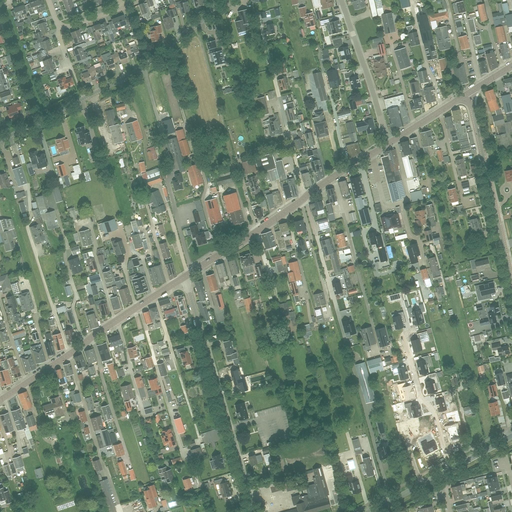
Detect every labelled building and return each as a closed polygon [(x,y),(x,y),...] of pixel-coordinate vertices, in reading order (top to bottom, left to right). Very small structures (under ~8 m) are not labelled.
[(38,0),(34,2),(37,9),(36,9),(38,13),(46,10),(42,0),(38,0)] [(146,0),(149,7),(154,5),(155,8),(158,7),(157,4),(154,5),(152,0),(146,0)] [(331,0),(321,0),(324,9),(333,6),(331,0)] [(352,0),(356,10),(366,6),(363,0),(352,0)] [(377,16),(373,0),(368,0),(372,17),(377,16)] [(374,0),(377,9),(378,16),(382,15),(385,34),(396,32),(392,13),(384,15),(383,8),(380,0),(374,0)] [(402,0),(405,9),(412,7),(410,0),(402,0)] [(475,0),(477,6),(480,21),(488,20),(484,2),(483,3),(481,0),(475,0)] [(181,14),(190,11),(189,11),(187,2),(184,3),(184,1),(175,3),(177,9),(180,8),(182,13),(181,13),(181,14)] [(34,10),(36,9),(37,9),(34,2),(29,3),(31,10),(28,10),(30,15),(35,13),(34,10)] [(463,4),(463,2),(457,3),(457,6),(454,7),(456,14),(459,13),(459,14),(466,12),(464,4),(463,4)] [(151,18),(150,15),(151,15),(150,12),(148,13),(144,3),(139,5),(143,15),(144,14),(146,20),(151,18)] [(510,33),(511,41),(511,14),(510,15),(507,3),(503,4),(504,12),(506,18),(508,28),(509,33),(510,33)] [(18,7),(22,19),(24,18),(23,15),(26,13),(23,5),(18,7)] [(13,9),(16,16),(16,17),(18,16),(19,20),(22,19),(18,7),(13,9)] [(306,14),(305,7),(299,8),(301,17),(305,16),(307,27),(310,26),(311,30),(316,29),(314,20),(315,20),(314,17),(313,17),(312,13),(306,14)] [(75,8),(66,11),(68,16),(77,13),(75,8)] [(426,8),(415,11),(423,44),(424,44),(428,61),(437,58),(432,39),(431,34),(432,34),(427,15),(427,14),(426,8)] [(499,13),(497,14),(492,15),(495,27),(499,43),(500,43),(503,59),(507,58),(510,58),(507,41),(503,26),(500,27),(498,19),(504,18),(503,13),(502,8),(498,9),(499,13)] [(163,19),(167,29),(168,30),(170,29),(170,28),(174,27),(171,18),(175,17),(172,9),(166,11),(168,17),(163,19)] [(248,9),(238,12),(240,21),(235,22),(238,32),(247,30),(245,24),(251,22),(248,9)] [(445,19),(449,18),(447,11),(444,12),(434,14),(429,16),(432,30),(435,29),(440,51),(446,50),(451,48),(447,27),(441,28),(439,28),(437,21),(445,19)] [(123,15),(117,17),(120,27),(124,25),(126,29),(131,27),(129,20),(125,21),(123,15)] [(110,27),(112,34),(114,37),(116,36),(115,33),(118,32),(117,28),(120,27),(117,17),(111,20),(113,26),(110,27)] [(455,20),(457,27),(456,27),(457,33),(458,32),(463,31),(460,19),(455,20)] [(339,20),(330,23),(333,34),(342,32),(339,20)] [(48,26),(46,21),(38,24),(37,21),(33,22),(31,23),(32,26),(37,25),(38,30),(48,26)] [(107,34),(109,34),(105,22),(99,24),(102,33),(106,31),(107,34)] [(92,33),(95,39),(95,41),(99,39),(101,39),(100,37),(99,34),(102,33),(99,24),(98,23),(94,24),(93,25),(94,26),(93,26),(95,32),(92,33)] [(273,24),(266,25),(267,29),(264,30),(265,35),(268,34),(269,34),(275,33),(273,24)] [(407,27),(409,34),(412,46),(420,44),(417,32),(413,33),(412,29),(413,29),(412,25),(407,27)] [(36,33),(33,34),(35,40),(38,39),(44,37),(42,34),(48,32),(50,31),(48,26),(38,30),(35,31),(36,33)] [(151,32),(153,42),(160,40),(158,33),(161,33),(160,26),(154,27),(155,31),(151,32)] [(73,38),(80,35),(80,33),(82,32),(81,29),(79,30),(71,33),(73,38)] [(83,34),(80,35),(73,38),(73,39),(72,40),(73,43),(74,43),(75,43),(81,41),(82,44),(85,43),(89,42),(88,39),(85,40),(83,34)] [(470,48),(467,36),(459,38),(462,50),(470,48)] [(33,45),(35,50),(41,47),(41,48),(51,44),(49,39),(46,40),(45,37),(40,38),(34,41),(35,44),(33,45)] [(340,48),(338,43),(343,42),(342,38),(332,40),(335,49),(338,48),(339,52),(340,51),(342,60),(346,59),(347,60),(352,59),(350,52),(349,53),(348,49),(349,49),(348,46),(344,47),(340,48)] [(215,40),(207,43),(209,50),(210,54),(213,53),(216,66),(225,63),(224,58),(223,55),(221,51),(215,52),(214,48),(217,48),(215,40)] [(75,56),(83,53),(82,50),(85,49),(84,46),(86,46),(85,43),(82,44),(78,45),(79,48),(73,50),(73,51),(73,52),(74,55),(75,55),(75,56)] [(133,57),(139,54),(135,43),(126,46),(129,55),(129,54),(130,54),(130,52),(131,52),(133,57)] [(38,51),(39,53),(32,56),(34,60),(38,58),(42,57),(48,54),(47,51),(52,49),(51,44),(41,48),(42,50),(38,51)] [(377,48),(378,48),(380,56),(386,55),(384,44),(376,45),(377,48)] [(411,66),(406,51),(405,48),(395,51),(395,52),(401,69),(411,66)] [(484,49),(478,50),(479,55),(480,59),(480,61),(478,62),(481,74),(489,72),(486,60),(485,53),(484,51),(484,49)] [(114,50),(113,51),(114,53),(116,59),(116,60),(117,62),(120,60),(121,64),(128,62),(126,58),(128,57),(126,52),(124,53),(118,55),(117,52),(115,53),(114,50)] [(85,52),(83,53),(75,56),(74,56),(76,61),(77,61),(83,59),(84,62),(91,59),(90,56),(88,57),(87,55),(86,55),(85,52)] [(116,60),(114,53),(114,54),(111,56),(112,58),(107,60),(105,54),(101,56),(104,63),(106,62),(109,70),(115,68),(114,64),(117,62),(116,60)] [(42,61),(44,66),(53,63),(52,58),(44,60),(42,57),(38,58),(39,62),(42,61)] [(383,58),(374,60),(376,67),(375,67),(376,71),(378,77),(379,77),(380,78),(382,77),(383,76),(387,75),(386,71),(387,70),(386,65),(385,65),(383,58)] [(90,68),(93,76),(94,76),(93,75),(95,74),(94,73),(96,72),(98,77),(104,75),(102,71),(105,70),(102,60),(99,61),(99,63),(93,65),(94,66),(90,67),(90,68)] [(277,63),(278,66),(280,74),(286,72),(283,61),(277,63)] [(53,63),(44,66),(46,71),(41,73),(42,75),(49,73),(48,70),(55,68),(53,63)] [(468,83),(464,64),(462,64),(453,66),(457,85),(468,83)] [(332,70),(336,86),(341,85),(337,69),(339,69),(338,65),(332,66),(333,70),(332,70)] [(93,76),(90,68),(87,69),(88,72),(82,74),(85,83),(92,81),(89,75),(92,74),(93,76)] [(336,86),(332,70),(327,72),(330,88),(336,86)] [(418,72),(420,83),(421,85),(422,89),(421,89),(422,92),(421,92),(421,96),(423,95),(425,95),(425,96),(427,103),(436,101),(433,88),(433,87),(430,87),(428,81),(426,70),(423,71),(418,72)] [(316,88),(318,87),(321,102),(327,100),(321,72),(313,74),(316,88)] [(360,87),(358,76),(355,76),(355,75),(350,76),(349,72),(344,74),(345,79),(349,78),(352,89),(360,87)] [(280,78),(281,80),(278,81),(280,91),(287,89),(286,84),(288,83),(287,76),(280,78)] [(64,77),(57,80),(61,90),(68,87),(67,86),(73,84),(71,78),(65,80),(64,77)] [(421,92),(418,81),(419,81),(418,77),(415,78),(415,82),(410,83),(412,94),(421,92)] [(511,93),(511,86),(510,78),(504,80),(505,83),(503,83),(504,87),(505,87),(506,87),(509,86),(509,87),(510,87),(511,89),(509,89),(510,94),(511,93)] [(7,86),(4,79),(0,80),(0,87),(1,90),(1,91),(3,90),(10,87),(9,85),(7,86)] [(7,101),(7,99),(11,98),(9,93),(12,92),(10,87),(3,90),(4,93),(0,94),(0,96),(1,101),(3,100),(4,102),(5,103),(7,102),(7,101)] [(496,126),(498,135),(497,135),(501,155),(511,153),(511,152),(511,130),(510,121),(504,123),(501,108),(499,108),(493,89),(484,92),(490,111),(494,110),(496,115),(495,115),(492,116),(494,127),(496,126)] [(414,99),(414,103),(410,104),(411,110),(416,109),(422,107),(420,98),(419,94),(415,94),(416,99),(414,99)] [(509,94),(501,96),(507,121),(511,119),(511,99),(511,100),(509,94)] [(388,116),(392,129),(404,126),(403,124),(407,124),(406,122),(410,121),(403,95),(385,100),(388,113),(387,113),(388,116)] [(265,97),(259,99),(257,99),(261,116),(269,114),(267,109),(265,97)] [(9,110),(7,111),(9,117),(11,117),(12,120),(17,118),(16,115),(18,114),(22,112),(21,109),(19,103),(18,104),(17,101),(11,103),(12,106),(8,107),(9,110)] [(295,108),(293,102),(283,105),(285,110),(286,110),(289,121),(296,120),(293,109),(295,108)] [(124,103),(115,105),(116,111),(117,112),(122,111),(123,115),(127,114),(126,109),(125,110),(125,109),(124,103)] [(114,144),(124,141),(119,124),(117,124),(113,109),(105,111),(109,127),(114,144)] [(459,109),(452,111),(455,121),(453,121),(454,126),(455,126),(455,127),(456,129),(457,134),(458,140),(458,141),(459,141),(461,151),(471,149),(465,125),(462,126),(458,127),(456,121),(460,120),(462,120),(459,109)] [(348,120),(348,118),(351,117),(350,111),(337,114),(339,124),(344,122),(348,120)] [(325,122),(323,112),(315,114),(316,117),(313,118),(315,124),(314,124),(318,138),(329,135),(326,122),(325,122)] [(264,125),(268,125),(271,137),(283,134),(282,127),(281,128),(280,125),(281,125),(278,114),(274,115),(275,119),(269,120),(267,120),(267,121),(263,122),(264,125)] [(447,129),(455,127),(455,126),(454,126),(453,126),(451,116),(445,117),(447,129)] [(171,119),(163,122),(167,134),(175,132),(171,119)] [(372,119),(365,121),(365,122),(357,124),(358,132),(367,130),(368,134),(376,132),(372,119)] [(137,121),(126,124),(131,142),(142,138),(137,121)] [(351,137),(353,144),(345,146),(346,149),(347,149),(350,159),(361,152),(356,132),(355,133),(354,129),(355,129),(353,121),(345,123),(349,138),(351,137)] [(300,123),(299,123),(299,124),(301,128),(301,131),(302,132),(303,135),(305,134),(308,146),(315,145),(312,132),(311,133),(308,134),(307,131),(307,130),(307,129),(305,129),(305,126),(304,122),(303,122),(300,123)] [(78,139),(79,139),(81,145),(85,144),(92,142),(89,132),(85,133),(83,126),(76,128),(77,132),(76,133),(78,139)] [(186,139),(183,129),(175,131),(178,142),(178,141),(183,156),(191,154),(186,139)] [(425,155),(427,155),(426,151),(427,151),(426,146),(433,145),(433,148),(437,147),(436,141),(433,141),(431,130),(421,133),(424,147),(423,147),(424,151),(425,155)] [(210,152),(216,149),(217,152),(223,150),(222,147),(220,142),(217,134),(212,136),(213,139),(207,142),(208,146),(210,152)] [(296,134),(292,135),(294,141),(296,150),(303,148),(303,147),(305,146),(304,141),(302,142),(301,139),(298,140),(296,134)] [(55,140),(58,152),(68,149),(68,148),(70,148),(67,139),(65,140),(65,137),(55,140)] [(420,149),(417,137),(410,139),(413,150),(411,151),(412,153),(413,158),(417,157),(415,150),(420,149)] [(180,172),(186,171),(176,138),(166,140),(171,158),(176,156),(180,172)] [(411,151),(409,140),(400,143),(398,144),(407,178),(416,175),(412,159),(409,160),(407,154),(412,153),(411,151)] [(155,150),(153,147),(147,149),(147,152),(150,161),(157,158),(155,150)] [(399,169),(399,166),(399,165),(398,162),(399,162),(395,149),(394,149),(393,148),(389,150),(389,151),(386,151),(386,152),(385,153),(385,156),(381,157),(392,202),(403,199),(402,197),(405,196),(405,195),(399,169)] [(96,149),(90,151),(93,161),(99,159),(96,149)] [(444,160),(441,149),(437,151),(439,162),(442,161),(442,165),(445,164),(444,160)] [(38,168),(47,166),(43,154),(38,155),(36,151),(29,153),(30,157),(29,158),(31,162),(32,162),(32,164),(36,163),(38,168)] [(259,173),(266,172),(273,170),(276,169),(279,179),(280,179),(283,191),(284,191),(287,199),(299,196),(294,178),(288,180),(282,160),(275,162),(273,153),(255,158),(259,173)] [(319,157),(318,156),(315,157),(315,158),(316,161),(311,162),(313,171),(314,170),(318,182),(325,177),(319,157)] [(242,162),(245,174),(257,171),(254,159),(242,162)] [(467,174),(463,159),(456,160),(460,176),(467,174)] [(204,183),(198,164),(187,168),(193,186),(204,183)] [(64,166),(58,167),(59,170),(61,176),(67,175),(64,166)] [(21,167),(12,170),(18,186),(27,183),(21,167)] [(159,168),(142,174),(146,187),(147,189),(152,187),(151,185),(163,181),(161,175),(161,174),(159,168)] [(273,170),(266,172),(268,182),(277,180),(276,180),(279,179),(276,169),(273,170)] [(302,174),(305,187),(309,186),(313,185),(309,171),(306,172),(307,173),(306,173),(302,174)] [(0,184),(2,184),(3,187),(10,185),(6,173),(3,174),(2,173),(0,173),(0,184)] [(181,183),(183,182),(181,173),(175,175),(176,180),(173,181),(175,191),(183,189),(181,183)] [(233,182),(231,174),(217,178),(216,178),(218,186),(225,184),(233,182)] [(69,186),(68,184),(70,184),(68,177),(66,177),(66,176),(61,177),(64,187),(69,186)] [(258,176),(252,177),(248,178),(249,182),(253,195),(253,196),(257,195),(257,194),(261,193),(257,180),(259,180),(258,176)] [(362,187),(359,177),(355,178),(360,195),(364,194),(363,190),(364,190),(363,187),(362,187)] [(360,195),(355,178),(351,179),(356,196),(360,195)] [(350,193),(346,180),(342,181),(347,199),(351,198),(350,193)] [(347,199),(342,181),(339,182),(342,195),(343,200),(347,199)] [(56,203),(62,201),(57,184),(51,186),(56,203)] [(212,193),(216,192),(217,197),(220,196),(218,191),(217,191),(216,187),(210,188),(212,193)] [(334,188),(326,190),(329,203),(337,201),(334,188)] [(458,201),(455,188),(448,190),(451,202),(458,201)] [(267,199),(268,199),(270,209),(275,207),(274,205),(282,203),(280,194),(279,194),(279,191),(270,193),(269,190),(264,192),(265,195),(266,195),(267,196),(266,197),(267,199)] [(158,191),(153,193),(148,195),(149,197),(151,204),(153,209),(151,210),(153,213),(156,212),(157,214),(158,214),(161,213),(161,212),(163,212),(163,213),(166,211),(166,210),(158,191)] [(244,222),(236,192),(224,196),(231,226),(244,222)] [(36,197),(35,197),(37,201),(37,203),(46,200),(45,196),(45,195),(42,195),(36,197)] [(359,211),(362,225),(372,223),(368,208),(364,209),(361,197),(355,199),(358,211),(359,211)] [(223,222),(216,199),(205,202),(212,225),(223,222)] [(314,203),(315,203),(311,204),(311,205),(309,205),(311,211),(312,211),(314,216),(318,215),(317,211),(323,209),(321,201),(314,203)] [(328,222),(335,220),(331,203),(326,204),(328,212),(326,213),(327,218),(328,222)] [(261,204),(254,206),(255,210),(254,210),(255,214),(256,213),(257,218),(264,216),(261,208),(262,208),(261,204)] [(435,215),(432,204),(429,204),(426,205),(429,216),(428,217),(431,227),(435,226),(432,216),(435,215)] [(68,212),(71,221),(76,220),(78,219),(76,214),(75,211),(73,207),(67,210),(68,212)] [(45,240),(39,224),(43,222),(37,209),(32,211),(37,225),(34,226),(40,241),(45,240)] [(198,211),(198,212),(193,213),(196,222),(201,221),(201,220),(206,219),(203,209),(198,211)] [(422,225),(421,223),(427,222),(426,219),(427,218),(426,214),(425,214),(424,209),(415,211),(417,220),(415,221),(417,226),(422,225)] [(46,222),(48,229),(58,227),(54,211),(48,212),(41,214),(42,220),(43,223),(46,222)] [(357,220),(355,212),(349,214),(351,221),(352,221),(353,223),(357,223),(356,220),(357,220)] [(392,214),(389,214),(393,227),(397,226),(398,228),(401,227),(398,213),(392,215),(392,214)] [(393,227),(389,214),(386,215),(387,216),(381,217),(385,231),(389,230),(388,228),(393,227)] [(475,231),(479,229),(477,218),(470,220),(472,229),(469,230),(471,236),(476,235),(475,231)] [(13,238),(17,237),(14,229),(11,219),(3,219),(0,219),(0,244),(4,243),(6,251),(16,248),(13,238)] [(114,219),(101,223),(104,232),(117,228),(114,219)] [(139,233),(135,220),(130,221),(134,235),(131,235),(135,249),(143,247),(139,233)] [(306,229),(305,226),(304,226),(302,220),(298,221),(301,230),(302,230),(303,234),(307,233),(306,229)] [(279,224),(281,230),(281,232),(282,232),(283,235),(285,234),(289,233),(288,231),(289,231),(287,222),(279,224)] [(200,233),(197,225),(190,227),(193,238),(196,237),(199,245),(207,243),(204,232),(200,233)] [(35,243),(40,241),(34,226),(29,228),(35,243)] [(83,246),(88,245),(93,244),(90,236),(92,236),(91,231),(89,232),(89,229),(79,232),(79,233),(78,233),(79,235),(80,234),(83,246)] [(281,235),(283,235),(282,232),(281,232),(281,230),(275,232),(279,248),(286,246),(285,241),(284,237),(281,238),(281,235)] [(431,230),(424,231),(426,242),(433,240),(431,230)] [(271,231),(266,233),(261,234),(266,249),(276,246),(271,231)] [(371,244),(372,245),(376,244),(377,248),(383,246),(380,235),(377,236),(376,232),(369,234),(370,239),(369,239),(368,240),(369,243),(370,244),(371,244)] [(344,233),(340,234),(343,247),(344,247),(345,250),(349,249),(347,242),(346,242),(344,233)] [(320,241),(324,255),(329,254),(330,254),(333,265),(335,273),(336,275),(341,274),(341,271),(336,252),(335,252),(330,238),(325,240),(322,240),(320,241)] [(297,241),(300,252),(307,250),(304,239),(297,241)] [(117,255),(121,254),(125,252),(121,241),(115,243),(115,240),(112,241),(117,255)] [(170,257),(166,243),(159,244),(164,259),(170,257)] [(411,248),(408,249),(412,263),(418,262),(416,256),(420,255),(416,243),(410,245),(411,248)] [(83,270),(79,260),(82,259),(81,256),(80,253),(78,246),(70,249),(73,255),(77,254),(78,257),(68,261),(73,274),(83,270)] [(386,251),(385,249),(378,251),(381,263),(388,261),(386,251)] [(89,258),(89,255),(93,254),(92,251),(88,252),(82,254),(84,259),(89,258)] [(251,259),(250,256),(249,254),(249,253),(248,253),(247,253),(246,253),(245,254),(245,255),(245,256),(241,257),(242,262),(243,262),(244,266),(243,266),(245,274),(249,273),(251,272),(249,266),(252,265),(255,264),(253,259),(253,258),(251,259)] [(102,254),(97,256),(99,264),(101,264),(105,263),(103,258),(102,254)] [(439,274),(438,270),(439,270),(436,256),(432,258),(438,279),(442,278),(441,274),(439,274)] [(90,270),(97,268),(94,257),(87,260),(90,270)] [(137,257),(131,259),(132,260),(134,267),(139,265),(137,257)] [(438,279),(432,258),(428,259),(432,272),(432,274),(433,276),(434,280),(438,279)] [(239,273),(235,259),(228,262),(232,275),(239,273)] [(488,260),(475,263),(477,272),(485,270),(484,268),(489,267),(488,260)] [(290,282),(297,280),(302,279),(297,261),(293,262),(289,263),(291,272),(288,273),(290,282)] [(173,263),(165,265),(170,281),(177,277),(173,263)] [(220,283),(221,286),(221,288),(225,286),(224,285),(225,285),(225,281),(224,281),(223,277),(228,275),(224,263),(215,265),(220,282),(220,283)] [(154,267),(159,283),(165,281),(160,265),(154,267)] [(264,276),(260,265),(255,266),(259,278),(264,276)] [(354,265),(348,267),(347,267),(349,273),(355,271),(354,265)] [(153,285),(159,283),(154,267),(147,269),(153,285)] [(341,269),(347,289),(352,288),(347,268),(341,269)] [(426,268),(420,270),(423,280),(424,280),(426,287),(432,286),(430,278),(429,278),(426,268)] [(109,271),(103,273),(106,283),(112,281),(112,280),(111,278),(110,273),(109,271)] [(89,277),(91,284),(90,284),(91,286),(93,295),(98,294),(96,285),(95,283),(101,281),(99,274),(89,277)] [(218,289),(214,274),(207,276),(211,291),(217,290),(218,291),(219,290),(218,289)] [(0,285),(1,285),(3,292),(11,289),(7,275),(0,276),(0,285)] [(137,276),(142,292),(148,290),(143,276),(140,278),(139,275),(137,276)] [(118,287),(119,290),(123,304),(131,301),(127,287),(124,288),(123,284),(121,285),(119,276),(113,278),(117,288),(118,287)] [(136,294),(142,292),(137,276),(135,276),(135,279),(132,280),(136,294)] [(205,290),(202,280),(195,282),(200,301),(198,302),(203,321),(209,320),(207,312),(206,312),(204,306),(203,307),(202,301),(206,300),(204,292),(205,291),(205,290)] [(299,295),(296,282),(290,283),(293,296),(299,295)] [(340,282),(333,284),(335,294),(340,293),(341,296),(346,295),(345,289),(342,290),(340,282)] [(480,292),(477,293),(479,301),(489,298),(488,295),(491,294),(496,293),(494,282),(478,286),(480,292)] [(16,283),(10,284),(14,295),(20,294),(17,285),(16,283)] [(436,286),(433,287),(434,293),(437,292),(437,294),(438,299),(442,298),(442,295),(441,293),(441,292),(440,288),(440,287),(436,288),(436,286)] [(29,292),(18,295),(23,311),(34,308),(29,292)] [(326,304),(323,292),(314,294),(317,306),(326,304)] [(225,308),(224,306),(223,301),(221,294),(216,295),(220,310),(225,308)] [(180,317),(180,314),(182,314),(187,312),(187,310),(186,308),(182,295),(179,296),(179,295),(178,296),(178,295),(175,296),(176,296),(175,297),(178,308),(174,309),(177,318),(180,317)] [(10,307),(6,309),(7,313),(9,312),(10,313),(9,314),(10,317),(11,317),(12,322),(16,321),(17,324),(23,323),(22,319),(21,317),(20,313),(17,314),(15,308),(17,307),(16,304),(13,296),(11,296),(7,298),(9,305),(10,307)] [(117,296),(110,298),(113,310),(120,308),(117,296)] [(244,300),(247,310),(253,308),(250,298),(244,300)] [(101,300),(95,302),(96,306),(99,305),(100,308),(102,315),(104,315),(105,315),(107,315),(107,314),(109,313),(105,299),(101,300)] [(167,299),(163,300),(165,308),(166,307),(166,310),(163,311),(166,319),(176,316),(173,306),(171,307),(169,301),(168,301),(167,299)] [(290,314),(286,302),(280,304),(283,316),(290,314)] [(411,307),(407,308),(409,316),(412,316),(412,317),(413,316),(414,318),(412,318),(413,321),(414,321),(415,324),(424,322),(421,312),(425,311),(423,304),(419,305),(420,310),(413,312),(411,307)] [(498,304),(497,304),(496,304),(495,304),(494,305),(490,306),(492,312),(488,313),(491,323),(496,322),(495,315),(500,314),(498,304)] [(160,322),(157,322),(156,318),(160,317),(156,307),(149,309),(155,328),(161,326),(160,322)] [(314,311),(316,318),(319,317),(320,317),(323,316),(321,309),(314,311)] [(143,313),(146,324),(152,322),(149,311),(145,312),(143,313)] [(399,316),(393,318),(394,322),(393,322),(394,325),(395,325),(396,329),(399,328),(402,327),(401,323),(406,322),(403,312),(399,313),(399,316)] [(94,313),(86,315),(91,329),(99,326),(94,313)] [(290,314),(291,317),(293,326),(298,325),(296,316),(295,313),(290,314)] [(349,320),(342,322),(345,333),(349,331),(350,335),(351,335),(356,333),(355,328),(352,328),(350,324),(349,320)] [(0,334),(2,342),(8,340),(5,329),(5,328),(3,321),(1,322),(0,322),(0,334)] [(366,346),(376,343),(371,327),(361,329),(362,332),(361,332),(363,338),(364,338),(366,345),(366,346)] [(385,327),(376,330),(375,330),(380,347),(386,345),(391,344),(390,343),(389,343),(385,327)] [(63,330),(66,338),(67,337),(69,341),(71,341),(72,341),(74,341),(74,339),(75,339),(72,329),(71,329),(70,328),(63,330)] [(312,335),(311,331),(310,328),(302,330),(304,337),(312,335)] [(424,338),(418,339),(411,341),(414,352),(422,350),(420,343),(429,341),(427,331),(423,333),(424,338)] [(46,342),(44,343),(48,355),(55,353),(51,341),(53,341),(50,333),(46,334),(47,338),(45,339),(46,342)] [(61,333),(53,335),(57,350),(64,348),(61,333)] [(122,343),(119,335),(113,337),(118,352),(120,351),(118,344),(122,343)] [(115,353),(118,352),(113,337),(108,338),(111,347),(113,346),(114,349),(115,353)] [(236,351),(235,352),(234,352),(230,340),(224,342),(227,355),(226,355),(227,361),(238,358),(236,351)] [(106,343),(102,344),(97,346),(102,361),(111,358),(106,343)] [(499,356),(509,353),(507,346),(501,348),(500,343),(492,345),(493,350),(498,349),(499,356)] [(41,362),(46,361),(42,348),(36,349),(36,347),(32,348),(32,351),(36,364),(40,362),(41,362)] [(136,352),(135,348),(135,347),(128,349),(130,358),(131,362),(134,361),(134,358),(138,356),(140,356),(139,351),(136,352)] [(185,351),(184,347),(177,350),(178,355),(181,354),(184,365),(192,363),(190,357),(189,358),(187,351),(185,351)] [(87,364),(88,367),(90,375),(91,377),(96,376),(95,373),(96,373),(94,366),(92,366),(91,363),(97,361),(93,349),(85,351),(89,364),(87,364)] [(26,356),(31,370),(36,368),(30,350),(24,352),(26,356)] [(75,357),(74,357),(78,368),(79,367),(81,371),(84,370),(87,369),(87,367),(85,367),(85,365),(86,365),(82,354),(75,357)] [(26,356),(21,358),(26,372),(31,370),(26,356)] [(154,367),(151,356),(145,358),(148,369),(154,367)] [(420,362),(417,363),(418,367),(417,367),(418,370),(419,370),(420,374),(428,372),(427,367),(425,361),(429,360),(428,356),(421,357),(422,361),(420,362)] [(380,357),(367,361),(370,374),(376,373),(376,370),(380,369),(380,372),(384,370),(380,357)] [(13,366),(12,362),(13,362),(11,358),(7,360),(8,364),(9,363),(11,367),(12,370),(11,371),(13,374),(15,378),(21,376),(17,365),(13,366)] [(12,383),(7,369),(9,369),(6,360),(0,362),(3,370),(2,371),(7,385),(12,383)] [(355,365),(366,403),(376,401),(365,362),(355,365)] [(73,380),(73,379),(72,374),(73,374),(70,363),(64,365),(69,381),(69,382),(70,383),(72,382),(73,381),(73,380)] [(113,363),(107,365),(112,381),(117,379),(116,377),(117,377),(113,363)] [(167,374),(163,363),(157,365),(161,376),(163,376),(164,379),(168,377),(168,374),(167,374)] [(399,364),(392,366),(393,370),(397,369),(399,373),(401,380),(409,378),(405,366),(400,368),(399,364)] [(485,380),(483,371),(485,371),(483,365),(477,367),(481,381),(485,380)] [(123,367),(116,369),(118,378),(126,375),(123,367)] [(61,369),(55,371),(58,379),(57,379),(59,384),(62,383),(66,382),(63,371),(61,371),(61,369)] [(239,369),(231,372),(232,377),(232,378),(232,380),(233,380),(235,385),(240,384),(242,392),(248,390),(244,377),(242,378),(239,369)] [(498,386),(501,385),(504,384),(505,384),(504,381),(502,372),(495,374),(497,383),(498,386)] [(452,386),(455,386),(459,384),(457,377),(456,374),(452,375),(453,378),(450,379),(452,386)] [(147,395),(145,378),(143,378),(143,376),(138,377),(140,396),(147,395)] [(430,381),(425,383),(426,386),(427,389),(428,393),(437,391),(435,383),(438,383),(436,376),(430,378),(431,381),(430,381)] [(162,392),(160,387),(159,387),(156,378),(148,381),(151,390),(154,389),(155,394),(162,392)] [(406,383),(398,385),(399,390),(403,389),(406,399),(414,397),(413,393),(414,393),(413,389),(412,389),(411,385),(407,387),(406,383)] [(121,387),(125,400),(134,397),(130,384),(121,387)] [(488,386),(490,397),(497,395),(495,384),(489,386),(488,386)] [(81,401),(79,393),(75,394),(74,390),(70,392),(73,403),(76,402),(81,401)] [(32,406),(29,399),(26,391),(19,394),(18,394),(18,395),(21,404),(24,410),(26,409),(32,406)] [(437,400),(436,400),(437,405),(437,407),(439,412),(446,410),(443,398),(442,395),(436,397),(437,400)] [(60,401),(59,397),(51,399),(52,404),(43,406),(46,415),(55,412),(56,417),(64,414),(62,410),(63,410),(61,401),(60,401)] [(94,408),(91,397),(85,399),(88,410),(94,408)] [(499,414),(496,401),(489,403),(492,415),(499,414)] [(402,402),(393,405),(394,411),(403,409),(402,402)] [(412,402),(405,404),(406,408),(407,407),(411,406),(414,417),(421,415),(420,411),(422,411),(421,408),(420,408),(418,404),(413,406),(412,402)] [(244,404),(235,406),(237,413),(236,413),(237,417),(240,417),(241,420),(247,418),(246,415),(247,414),(244,404)] [(108,405),(105,406),(101,407),(106,420),(109,419),(112,418),(108,405)] [(25,425),(20,409),(15,411),(17,416),(19,420),(22,429),(25,428),(26,430),(24,431),(27,440),(28,439),(30,445),(32,449),(36,448),(34,444),(32,438),(27,425),(25,425)] [(17,416),(15,411),(11,412),(17,430),(22,429),(19,420),(17,416)] [(87,421),(84,411),(78,412),(81,422),(80,422),(82,429),(83,429),(84,433),(83,434),(84,441),(91,439),(89,433),(88,427),(85,428),(83,423),(85,423),(84,421),(87,421)] [(457,411),(446,414),(447,419),(454,417),(458,416),(457,411)] [(14,430),(8,413),(4,414),(9,432),(14,430)] [(9,432),(4,414),(0,415),(0,416),(5,433),(9,432)] [(25,417),(29,427),(36,425),(33,415),(29,416),(25,417)] [(102,419),(101,415),(90,419),(94,430),(103,427),(101,420),(102,419)] [(179,434),(185,432),(181,418),(175,420),(179,434)] [(418,419),(405,423),(407,429),(419,426),(418,419)] [(457,425),(447,428),(450,441),(460,438),(457,425)] [(107,429),(101,431),(106,446),(112,445),(107,429)] [(174,440),(170,429),(163,431),(165,438),(166,443),(169,442),(170,446),(176,445),(174,440)] [(356,454),(358,454),(356,446),(361,445),(359,438),(352,440),(356,454)] [(437,448),(434,441),(427,444),(426,442),(425,442),(422,443),(422,444),(423,447),(422,447),(426,454),(437,448)] [(386,453),(390,452),(387,442),(380,443),(382,447),(377,449),(380,459),(383,459),(384,459),(386,459),(386,458),(387,457),(386,453)] [(124,454),(121,443),(114,446),(117,456),(124,454)] [(200,447),(191,450),(194,459),(203,456),(200,447)] [(213,460),(210,461),(211,465),(215,465),(216,468),(216,469),(224,467),(222,462),(223,462),(222,458),(221,459),(220,454),(212,457),(213,460)] [(254,455),(249,456),(249,457),(252,466),(255,465),(255,463),(257,463),(263,461),(262,458),(261,454),(255,456),(254,455)] [(24,466),(20,456),(13,458),(16,469),(24,466)] [(364,463),(363,464),(366,472),(368,477),(374,475),(373,470),(374,470),(372,461),(371,462),(369,457),(363,459),(364,463)] [(102,469),(99,460),(93,462),(97,474),(100,473),(99,470),(102,469)] [(123,461),(118,462),(122,475),(127,473),(123,461)] [(12,479),(11,477),(11,475),(8,465),(3,466),(7,476),(8,476),(9,480),(12,479)] [(167,471),(166,467),(159,469),(162,480),(167,478),(168,482),(174,480),(170,469),(167,471)] [(312,511),(330,507),(328,500),(328,497),(327,497),(327,495),(329,494),(324,478),(321,467),(313,469),(313,470),(314,472),(316,477),(313,478),(314,482),(314,484),(307,486),(306,486),(309,495),(306,495),(299,497),(299,495),(292,497),(293,500),(294,505),(297,504),(298,508),(284,511),(312,511)] [(116,505),(107,479),(102,480),(100,474),(96,475),(99,482),(109,511),(115,511),(116,511),(114,506),(116,505)] [(351,475),(345,477),(349,491),(352,490),(353,494),(361,492),(358,481),(353,483),(351,475)] [(496,476),(487,479),(488,485),(498,482),(496,476)] [(192,486),(190,478),(183,480),(186,488),(184,489),(185,492),(193,490),(191,486),(192,486)] [(214,481),(216,490),(220,489),(222,494),(223,494),(224,497),(232,494),(230,489),(231,489),(230,489),(230,487),(228,482),(223,483),(222,479),(214,481)] [(498,482),(488,485),(489,488),(486,489),(487,491),(479,493),(480,496),(488,494),(487,493),(490,492),(490,491),(499,488),(498,482)] [(452,487),(453,494),(462,491),(461,488),(465,487),(464,484),(452,487)] [(154,485),(148,486),(149,489),(144,491),(150,508),(156,506),(154,497),(157,496),(154,485)] [(8,491),(4,492),(3,488),(0,488),(0,502),(1,505),(12,502),(8,491)] [(478,497),(477,494),(476,488),(475,488),(471,489),(472,491),(473,495),(467,496),(467,494),(463,494),(462,491),(453,494),(455,500),(463,498),(464,501),(472,499),(478,497)] [(489,508),(496,506),(495,503),(502,501),(501,494),(491,497),(492,500),(488,501),(489,508)] [(456,506),(458,511),(473,508),(472,508),(472,505),(469,506),(469,507),(467,508),(466,503),(456,506)]
